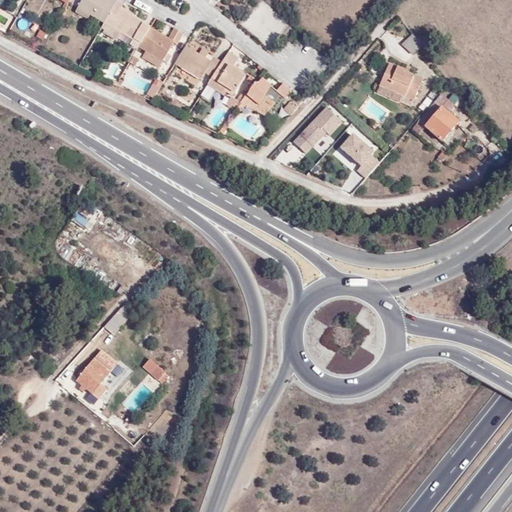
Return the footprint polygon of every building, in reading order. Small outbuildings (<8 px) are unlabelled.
[(65,3),(61,12),(63,14),(70,2),(65,0),(61,0),(65,3)] [(83,0),(79,8),(90,15),(105,23),(117,0),(83,0)] [(118,0),(117,0),(105,23),(121,32),(133,39),(131,44),(136,47),(138,48),(139,47),(150,28),(143,24),(143,22),(121,9),(124,3),(118,0)] [(76,12),(89,19),(90,15),(79,8),(76,12)] [(102,28),(119,37),(121,32),(105,23),(102,28)] [(174,42),(177,45),(184,33),(174,28),(169,39),(150,28),(139,47),(146,51),(162,61),(163,61),(167,54),(174,42)] [(30,39),(33,34),(26,30),(24,35),(30,39)] [(47,35),(39,31),(35,38),(44,42),(47,35)] [(412,54),(421,47),(411,36),(404,44),(412,54)] [(200,54),(186,46),(175,63),(184,69),(201,80),(205,73),(212,77),(222,62),(214,57),(211,61),(205,58),(200,54)] [(209,52),(203,48),(200,54),(205,58),(209,52)] [(143,57),(158,67),(162,61),(146,51),(143,57)] [(229,51),(222,62),(212,77),(211,78),(228,89),(227,92),(233,96),(245,77),(241,75),(232,69),(234,66),(238,59),(229,51)] [(137,60),(133,57),(129,62),(134,65),(138,60),(137,60)] [(414,100),(422,81),(404,73),(405,71),(389,64),(380,85),(414,100)] [(241,75),(243,72),(234,66),(232,69),(241,75)] [(180,75),(198,86),(201,80),(184,69),(180,75)] [(228,89),(211,78),(207,85),(225,96),(227,92),(228,89)] [(262,79),(257,84),(255,82),(247,96),(260,106),(256,111),(265,116),(272,108),(276,110),(291,92),(283,84),(277,92),(262,79)] [(411,106),(414,100),(380,85),(377,93),(399,103),(400,101),(411,106)] [(155,100),(159,89),(152,86),(148,98),(155,100)] [(236,100),(232,97),(226,104),(231,107),(232,105),(236,107),(237,105),(238,106),(246,95),(241,92),(236,100)] [(453,104),(441,94),(418,121),(426,127),(442,142),(459,122),(447,112),(453,104)] [(247,96),(241,103),(256,111),(260,106),(247,96)] [(325,109),(292,143),(307,158),(341,124),(325,109)] [(426,127),(418,121),(413,127),(421,133),(426,127)] [(360,133),(349,122),(345,127),(356,137),(360,133)] [(420,135),(421,133),(413,127),(412,130),(420,135)] [(366,182),(382,163),(351,138),(336,157),(366,182)] [(443,150),(438,157),(439,157),(442,159),(443,160),(448,154),(443,150)] [(130,316),(124,311),(130,304),(127,302),(119,311),(128,319),(130,316)] [(128,319),(119,311),(104,327),(114,336),(128,319)] [(101,351),(77,381),(82,386),(86,389),(99,400),(106,391),(101,386),(117,364),(101,351)] [(157,366),(151,374),(158,381),(165,373),(157,366)] [(162,385),(169,377),(165,373),(158,381),(162,385)]
